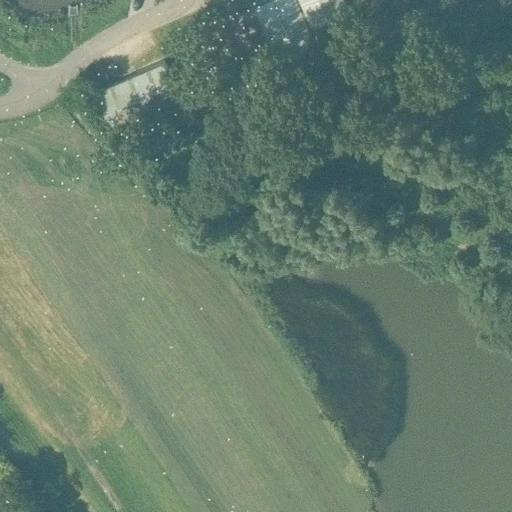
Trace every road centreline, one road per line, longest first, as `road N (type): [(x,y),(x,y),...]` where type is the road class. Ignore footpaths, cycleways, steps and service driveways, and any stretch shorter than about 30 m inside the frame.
road 1 (track): [(54,88),(124,159),(310,86)]
road 2 (track): [(310,86),(357,158),(511,287)]
road 3 (unclassified): [(0,107),(54,88),(109,40),(200,0)]
road 4 (track): [(121,511),(0,333)]
